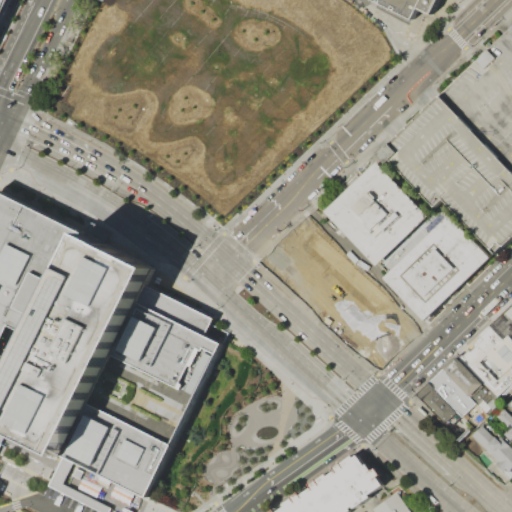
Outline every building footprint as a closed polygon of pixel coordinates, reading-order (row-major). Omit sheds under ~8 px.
[(0,0),(0,26),(13,0),(0,0)] [(373,2),(373,0),(438,0),(433,15),(418,10),(412,23),(373,2)] [(383,150),(400,134),(511,27),(511,239),(498,253),(446,199),(437,208),(383,150)] [(327,211),(378,162),(430,215),(378,265),(327,211)] [(2,192),(0,196),(0,434),(3,436),(59,464),(48,486),(100,511),(115,511),(119,505),(69,480),(77,464),(148,499),(225,345),(208,336),(217,318),(148,284),(156,268),(95,238),(87,234),(2,192)] [(451,217),(386,279),(425,321),(491,258),(451,217)] [(360,276),(308,218),(279,245),(297,265),(302,261),(309,270),(321,259),(347,288),(360,276)] [(356,344),(386,312),(373,299),(343,331),(356,344)] [(458,355),(490,390),(497,398),(511,384),(511,366),(496,349),(511,334),(511,317),(506,311),(458,355)] [(458,355),(490,390),(476,403),(444,368),(458,355)] [(476,403),(444,368),(429,382),(457,412),(461,416),(476,403)] [(429,382),(457,412),(445,423),(417,393),(429,382)] [(504,408),(511,416),(511,443),(504,435),(509,429),(496,416),(504,408)] [(481,427),(500,446),(504,442),(511,450),(511,470),(508,474),(497,464),(494,467),(480,453),(483,450),(471,437),(481,427)] [(285,511),(364,456),(388,488),(355,511),(285,511)] [(374,511),(373,510),(397,493),(410,511),(408,511),(374,511)]
